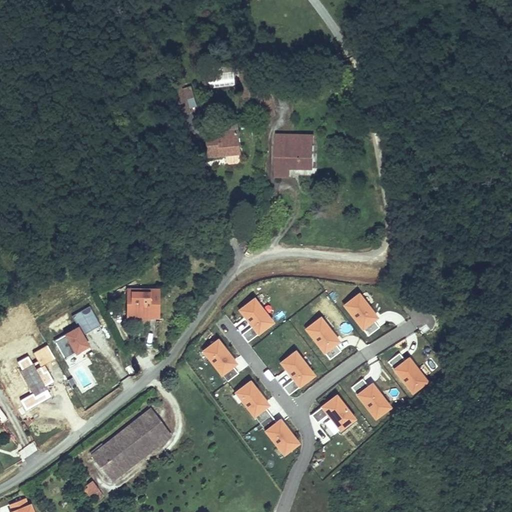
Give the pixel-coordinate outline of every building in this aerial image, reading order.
[(245,66),(249,83),(260,81),(257,67),(245,66)] [(301,78),(264,84),(268,99),(303,94),(301,78)] [(183,81),(169,86),(172,92),(186,88),(183,81)] [(264,97),(260,81),(249,83),(253,99),(264,97)] [(186,88),(172,92),(175,102),(189,96),(186,88)] [(195,111),(189,96),(175,102),(182,117),(195,111)] [(226,136),(209,137),(211,159),(226,158),(226,153),(245,152),(243,126),(225,127),(226,136)] [(273,132),(273,176),(288,176),(288,168),(312,168),(312,132),(273,132)] [(123,292),(122,316),(146,322),(156,323),(157,294),(123,292)] [(377,317),(358,293),(344,305),(368,336),(379,327),(373,320),(377,317)] [(252,326),(241,334),(247,342),(272,322),(254,298),(239,310),(252,326)] [(338,341),(320,317),(305,329),(329,359),(340,351),(335,344),(338,341)] [(65,359),(90,345),(79,326),(55,340),(65,359)] [(217,339),(203,350),(227,382),(238,373),(232,366),(236,363),(217,339)] [(293,379),(282,387),(288,394),(313,375),(295,351),(280,362),(293,379)] [(411,392),(426,381),(407,357),(404,360),(398,353),(387,362),(411,392)] [(69,380),(73,388),(78,386),(73,377),(69,380)] [(375,418),(389,407),(371,383),(367,386),(362,379),(351,388),(375,418)] [(235,392),(259,424),(270,415),(264,407),(268,404),(250,381),(235,392)] [(354,419),(336,395),(310,415),(316,422),(327,414),(330,418),(339,430),(354,419)] [(149,407),(89,453),(110,481),(170,435),(149,407)] [(270,415),(259,424),(283,454),(298,443),(279,419),(276,422),(270,415)] [(333,434),(339,430),(330,418),(324,422),(333,434)] [(7,453),(16,447),(10,437),(1,443),(7,453)] [(90,481),(80,488),(92,503),(102,496),(90,481)] [(13,511),(10,511),(33,511),(30,504),(27,505),(24,498),(10,504),(13,511)]
